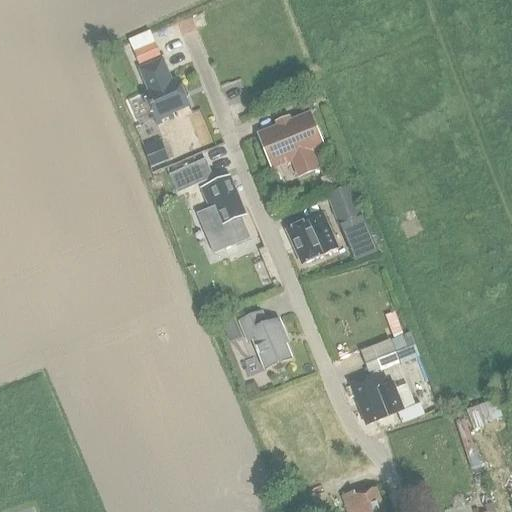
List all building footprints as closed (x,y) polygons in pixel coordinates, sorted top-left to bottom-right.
[(134,54),(135,56),(138,64),(139,67),(160,58),(155,45),(134,54)] [(172,83),(162,61),(140,70),(150,92),(144,95),(129,101),(139,123),(154,117),(157,126),(174,118),(172,114),(189,107),(178,80),(172,83)] [(307,97),(297,101),(302,112),(312,108),(307,97)] [(322,147),(310,117),(260,137),(273,167),(294,158),(301,177),(317,170),(309,152),(322,147)] [(144,148),(152,168),(168,161),(160,141),(144,148)] [(201,183),(194,166),(171,177),(178,193),(201,183)] [(241,219),(246,217),(230,178),(201,189),(210,210),(214,219),(219,217),(223,226),(241,219)] [(350,189),(328,197),(339,227),(362,218),(350,189)] [(250,240),(241,219),(223,226),(219,217),(214,219),(210,210),(197,215),(205,234),(217,228),(226,250),(250,240)] [(338,250),(323,216),(307,223),(307,222),(288,231),(304,266),(324,257),(324,256),(338,250)] [(267,326),(262,313),(240,322),(248,343),(253,341),(266,371),(273,369),(274,371),(278,372),(285,369),(287,365),(286,363),(292,361),(283,338),(286,336),(279,321),(267,326)] [(402,354),(396,356),(400,368),(408,365),(411,372),(413,371),(417,383),(421,382),(423,387),(430,384),(417,348),(415,349),(411,340),(399,345),(402,354)] [(377,362),(397,355),(391,341),(360,353),(366,367),(377,362)] [(393,384),(389,386),(383,372),(350,385),(366,426),(404,411),(396,390),(393,384)] [(396,390),(404,411),(415,407),(407,386),(396,390)] [(496,401),(466,412),(467,413),(473,431),(484,428),(483,425),(502,418),(497,402),(496,401)] [(404,411),(399,414),(403,425),(425,417),(420,404),(415,407),(404,411)] [(385,511),(377,489),(356,496),(355,492),(341,497),(346,511),(385,511)]
